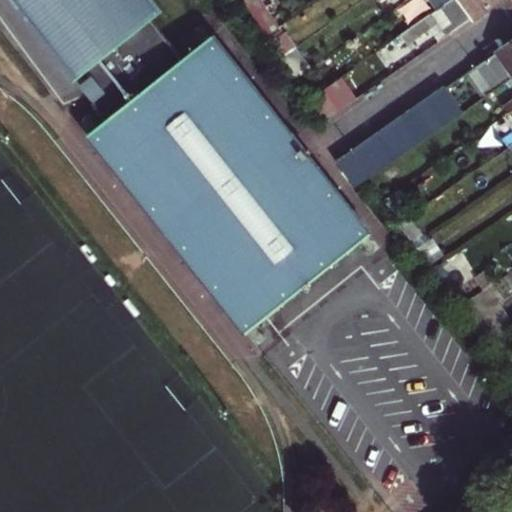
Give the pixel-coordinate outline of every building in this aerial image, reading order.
[(140,0),(15,0),(78,79),(86,72),(88,73),(90,75),(91,76),(91,78),(91,80),(90,82),(89,84),(87,85),(102,103),(104,109),(105,115),(105,121),(89,134),(248,332),(372,233),(212,35),(180,61),(149,22),(155,18),(140,0)] [(386,44),(400,65),(416,53),(409,42),(440,20),(448,32),(494,0),(449,0),(440,7),(386,44)] [(268,34),(297,75),(308,67),(280,25),(268,34)] [(494,87),(511,75),(511,40),(478,64),(494,87)] [(509,111),(511,108),(511,75),(494,87),(509,111)] [(465,107),(449,83),(349,150),(365,174),(465,107)] [(327,85),(311,96),(325,116),(340,105),(327,85)] [(409,213),(398,221),(411,239),(421,232),(409,213)] [(492,282),(457,305),(484,345),(511,326),(511,324),(499,303),(503,300),(492,282)]
